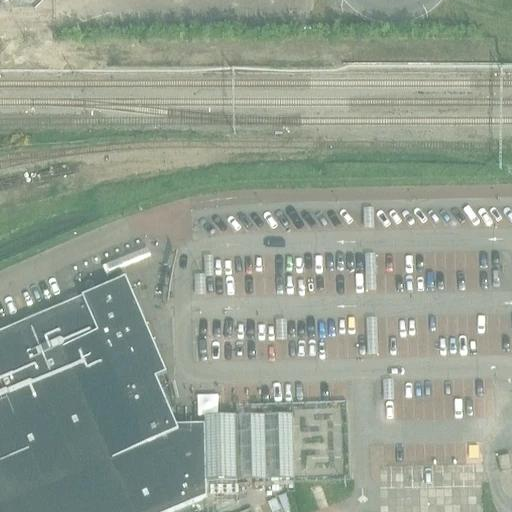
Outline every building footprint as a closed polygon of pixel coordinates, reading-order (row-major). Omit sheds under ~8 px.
[(201,286),(202,266),(191,266),(190,285),(201,286)] [(126,279),(0,333),(0,511),(173,511),(207,498),(206,482),(237,481),(235,417),(204,418),(205,425),(187,426),(176,426),(156,380),(167,375),(154,346),(126,279)] [(395,310),(399,347),(449,342),(447,323),(431,325),(429,306),(395,310)] [(510,333),(508,311),(478,314),(479,331),(496,330),(496,334),(510,333)] [(453,368),(452,396),(440,396),(440,407),(484,408),(485,369),(453,368)] [(393,407),(383,407),(383,410),(383,420),(387,420),(394,420),(394,419),(393,407)] [(235,412),(235,417),(237,481),(344,481),(343,409),(235,412)] [(363,457),(468,457),(468,437),(364,436),(363,457)] [(500,473),(511,470),(509,455),(497,458),(500,473)]
